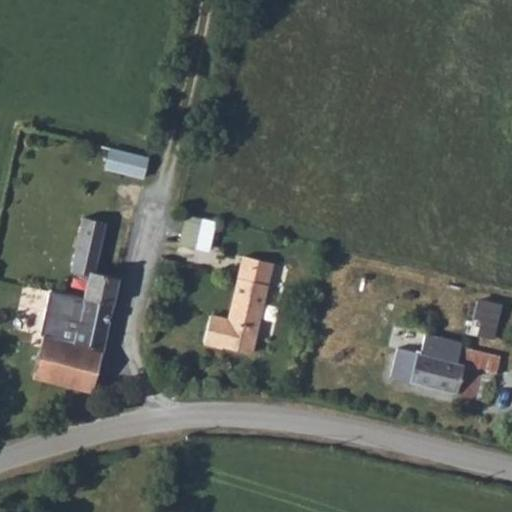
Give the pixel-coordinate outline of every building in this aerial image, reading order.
[(111,151),(105,172),(144,182),(149,161),(111,151)] [(200,218),(181,214),(175,241),(194,246),(200,218)] [(200,218),(194,246),(208,249),(214,222),(200,218)] [(245,255),(240,277),(267,283),(272,261),(245,255)] [(100,352),(101,352),(119,279),(89,271),(84,291),(78,290),(74,304),(70,304),(64,324),(62,326),(59,341),(100,352)] [(240,277),(230,322),(258,329),(267,283),(240,277)] [(494,337),(505,302),(479,294),(469,329),(494,337)] [(435,297),(430,321),(462,329),(467,305),(435,297)] [(426,334),(420,354),(435,358),(441,337),(426,334)] [(59,341),(43,337),(32,377),(90,392),(100,352),(59,341)] [(441,337),(435,358),(420,354),(401,350),(395,378),(490,400),(495,373),(481,369),(483,357),(460,351),(461,341),(441,337)]
